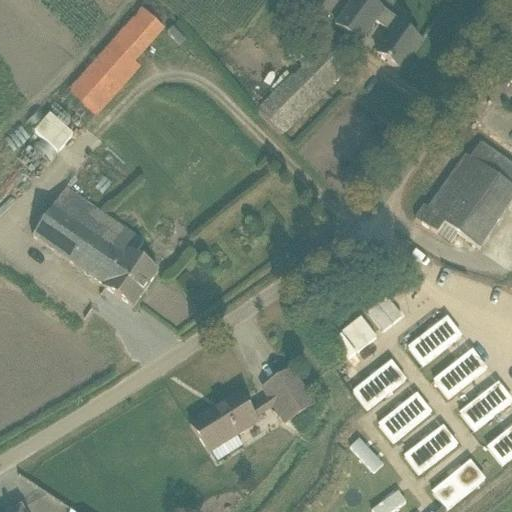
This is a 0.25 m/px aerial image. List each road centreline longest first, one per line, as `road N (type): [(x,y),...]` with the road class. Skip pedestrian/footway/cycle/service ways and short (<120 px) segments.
road 1 (unclassified): [(0,462),(339,248),(400,181),(511,29)]
road 2 (unknown): [(367,217),(511,368)]
